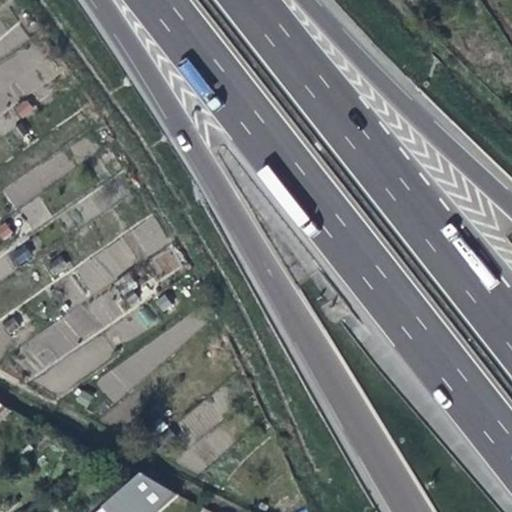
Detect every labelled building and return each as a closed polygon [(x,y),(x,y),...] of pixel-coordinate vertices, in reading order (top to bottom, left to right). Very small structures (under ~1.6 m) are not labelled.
[(26,102),(16,109),(23,119),(33,112),(26,102)] [(23,124),(13,131),(20,141),(29,134),(23,124)] [(6,224),(0,228),(0,237),(3,242),(13,234),(6,224)] [(26,247),(12,256),(19,267),(33,257),(26,247)] [(58,260),(48,267),(55,277),(64,271),(58,260)] [(134,291),(124,297),(131,307),(141,300),(134,291)] [(166,296),(156,303),(164,313),(173,306),(166,296)] [(13,319),(4,327),(11,336),(20,329),(13,319)] [(82,393),(77,404),(87,409),(94,398),(82,393)] [(162,439),(153,447),(161,455),(169,446),(162,439)] [(141,475),(106,507),(109,511),(159,511),(178,496),(141,475)]
